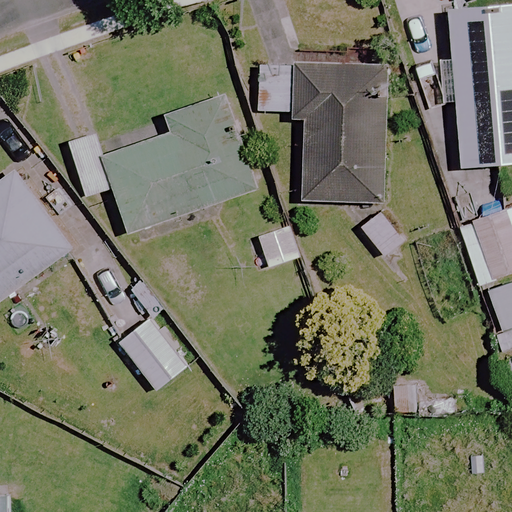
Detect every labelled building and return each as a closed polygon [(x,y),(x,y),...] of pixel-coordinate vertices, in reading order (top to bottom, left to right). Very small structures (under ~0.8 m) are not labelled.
[(511,166),(511,5),(449,11),(463,170),(511,166)] [(382,202),(377,59),(280,63),(256,64),(258,115),(301,114),(304,205),(382,202)] [(257,191),(225,96),(169,115),(172,122),(99,146),(95,135),(68,144),(87,199),(114,190),(129,234),(257,191)] [(0,302),(71,252),(15,175),(0,185),(0,302)] [(511,275),(511,213),(459,230),(477,286),(511,275)] [(300,261),(289,227),(258,237),(268,271),(300,261)] [(511,317),(511,284),(496,289),(504,320),(511,317)] [(187,368),(171,346),(178,341),(156,311),(149,316),(116,340),(154,392),(187,368)]
